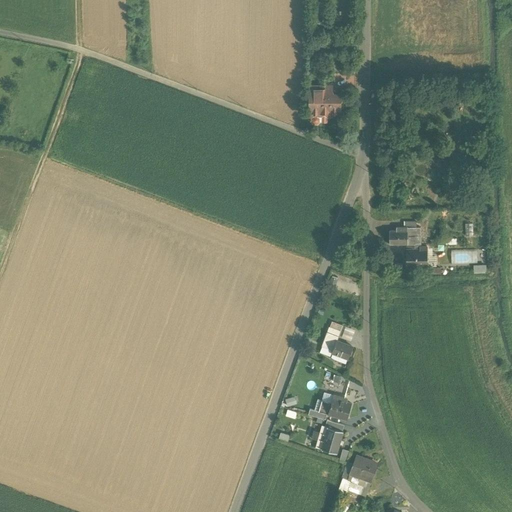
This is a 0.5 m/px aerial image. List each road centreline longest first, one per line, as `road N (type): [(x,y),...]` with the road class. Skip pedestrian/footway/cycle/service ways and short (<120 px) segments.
road 1 (residential): [(363,156),(95,55),(0,33)]
road 2 (unclassified): [(362,166),(243,511)]
road 3 (residential): [(424,511),(399,479),(367,378),(362,166)]
road 4 (track): [(79,50),(0,284)]
road 5 (unclassified): [(366,0),(363,156)]
